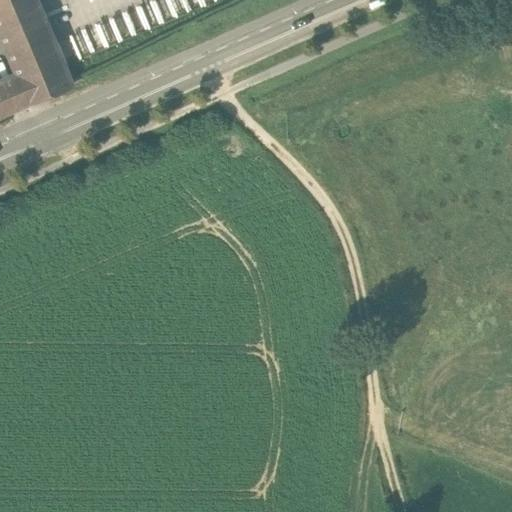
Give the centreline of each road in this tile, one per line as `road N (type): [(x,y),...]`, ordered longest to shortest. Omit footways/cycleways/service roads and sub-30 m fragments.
road 1 (track): [(221,96),(303,176),(340,228),(401,511)]
road 2 (secondary): [(0,161),(373,0)]
